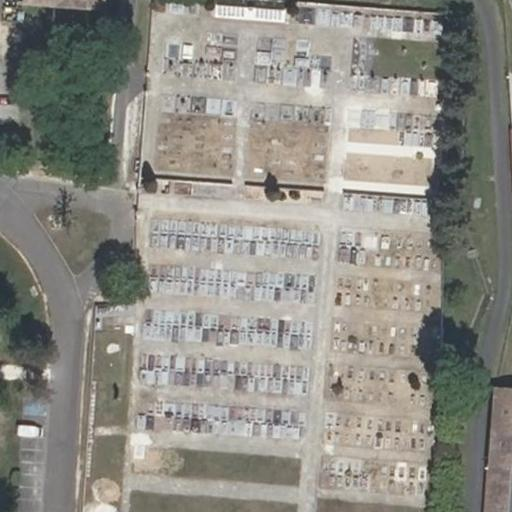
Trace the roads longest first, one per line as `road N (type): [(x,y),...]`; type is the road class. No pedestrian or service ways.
road 1 (residential): [(0,191),(106,194),(118,205),(121,248),(69,298)]
road 2 (residential): [(69,298),(56,511)]
road 3 (residential): [(0,202),(52,255),(69,298)]
